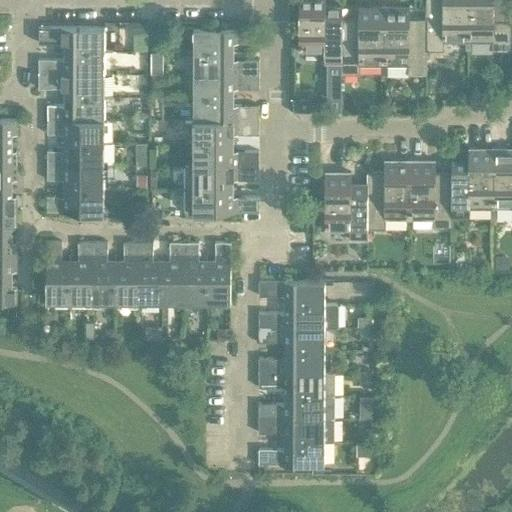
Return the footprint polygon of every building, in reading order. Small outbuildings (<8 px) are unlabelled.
[(326,61),(343,61),(343,18),(343,6),(318,7),(317,0),(299,0),(300,50),(325,50),(325,61),(326,61)] [(402,6),(385,6),(385,63),(410,63),(410,73),(426,73),(426,0),(425,0),(426,18),(402,18),(402,6)] [(426,0),(426,73),(427,73),(427,49),(445,49),(445,39),(468,39),(468,0),(426,0)] [(511,0),(468,0),(468,39),(493,39),(493,50),(511,49),(511,0)] [(367,18),(343,18),(343,61),(343,73),(361,73),(361,63),(385,63),(385,6),(367,6),(367,18)] [(131,21),(130,22),(131,31),(131,32),(132,33),(133,34),(133,35),(134,36),(134,45),(133,49),(134,50),(137,50),(143,50),(146,50),(147,50),(147,49),(148,44),(147,34),(147,32),(147,29),(147,23),(146,21),(145,21),(132,21),(131,21)] [(68,43),(68,51),(104,51),(104,27),(39,26),(39,43),(68,43)] [(194,27),(194,51),(231,52),(231,44),(260,44),(260,27),(194,27)] [(104,51),(68,51),(68,59),(39,59),(39,74),(104,73),(104,51)] [(231,52),(194,51),(194,74),(260,74),(260,59),(231,59),(231,52)] [(343,61),(326,61),(327,65),(327,73),(327,97),(327,98),(328,98),(328,99),(328,100),(329,101),(329,102),(329,103),(331,102),(331,103),(331,104),(332,104),(333,104),(332,105),(333,108),(334,109),(336,109),(338,109),(339,109),(340,108),(340,107),(340,98),(341,91),(341,89),(342,75),(342,73),(343,73),(343,61)] [(68,88),(68,96),(104,96),(104,73),(39,74),(39,88),(47,88),(68,88)] [(260,74),(194,74),(194,97),(231,97),(231,89),(260,89),(260,74)] [(48,119),(104,119),(104,96),(68,96),(68,104),(48,104),(48,119)] [(231,97),(194,97),(194,119),(260,120),(260,105),(231,105),(231,97)] [(310,98),(293,98),(293,111),(310,111),(310,98)] [(0,118),(0,142),(8,143),(8,135),(18,135),(18,118),(0,118)] [(68,142),(104,142),(104,119),(48,119),(48,133),(68,133),(68,142)] [(260,120),(194,119),(194,143),(231,143),(231,135),(260,135),(260,120)] [(8,150),(8,143),(0,142),(0,164),(17,165),(17,150),(8,150)] [(104,142),(68,142),(68,150),(47,150),(47,165),(104,164),(104,142)] [(231,143),(194,143),(194,165),(260,165),(260,151),(231,150),(231,143)] [(146,145),(138,145),(138,163),(146,163),(146,145)] [(511,147),(494,148),(494,205),(511,205),(511,147)] [(452,160),(452,228),(452,216),(470,216),(470,205),(494,205),(494,148),(469,148),(469,160),(452,160)] [(368,172),(367,239),(368,227),(386,228),(386,217),(410,217),(410,160),(393,160),(384,159),(384,172),(368,172)] [(410,160),(410,217),(435,217),(435,228),(452,228),(452,160),(452,171),(448,171),(435,172),(435,160),(410,160)] [(17,179),(17,165),(0,164),(0,187),(8,188),(8,179),(17,179)] [(68,187),(104,187),(104,164),(47,165),(47,179),(68,179),(68,187)] [(184,165),(184,188),(231,188),(231,180),(260,180),(260,165),(194,165),(184,165)] [(367,239),(368,172),(368,183),(354,183),(351,183),(351,171),(326,171),(325,229),(350,229),(350,239),(367,239)] [(8,188),(0,187),(0,210),(17,210),(17,195),(8,196),(8,188)] [(104,187),(68,187),(68,195),(47,195),(47,211),(104,211),(104,187)] [(231,188),(184,188),(184,211),(259,211),(259,196),(231,196),(231,188)] [(17,210),(0,210),(0,233),(8,233),(8,225),(17,225),(17,210)] [(8,241),(8,233),(0,233),(0,255),(17,256),(17,241),(8,241)] [(47,298),(71,298),(71,262),(63,262),(63,241),(47,241),(47,298)] [(94,298),(94,241),(79,241),(79,262),(71,262),(71,298),(94,298)] [(116,298),(117,262),(109,262),(109,241),(94,241),(94,298),(116,298)] [(124,262),(117,262),(116,298),(139,298),(139,241),(124,241),(124,262)] [(154,241),(139,241),(139,298),(162,298),(162,263),(154,263),(154,241)] [(185,298),(185,241),(170,241),(170,263),(162,263),(162,298),(185,298)] [(201,241),(185,241),(185,298),(208,298),(208,262),(200,262),(201,241)] [(215,262),(208,262),(208,298),(231,298),(231,241),(215,241),(215,262)] [(17,271),(17,256),(0,255),(0,278),(8,279),(8,271),(17,271)] [(8,279),(0,278),(0,302),(17,302),(17,287),(8,287),(8,279)] [(288,296),(288,304),(325,304),(325,280),(259,279),(259,295),(288,296)] [(259,311),(259,326),(325,327),(339,327),(339,304),(325,304),(288,304),(288,312),(259,311)] [(358,316),(358,326),(372,326),(372,316),(358,316)] [(162,325),(147,325),(147,338),(162,338),(162,325)] [(288,349),(326,349),(325,327),(259,326),(259,341),(288,341),(288,349)] [(360,326),(360,335),(372,335),(373,327),(360,326)] [(116,328),(105,329),(106,340),(117,339),(116,328)] [(326,349),(288,349),(288,357),(259,357),(259,372),(326,372),(326,349)] [(288,387),(288,395),(326,395),(335,395),(335,372),(326,372),(259,372),(259,387),(288,387)] [(259,402),(259,417),(326,417),(326,395),(288,395),(288,402),(259,402)] [(289,432),(289,440),(326,440),(334,440),(334,417),(326,417),(259,417),(259,432),(289,432)] [(326,464),(326,440),(289,440),(289,447),(259,447),(259,464),(326,464)] [(373,441),(357,441),(357,454),(373,454),(373,441)]
